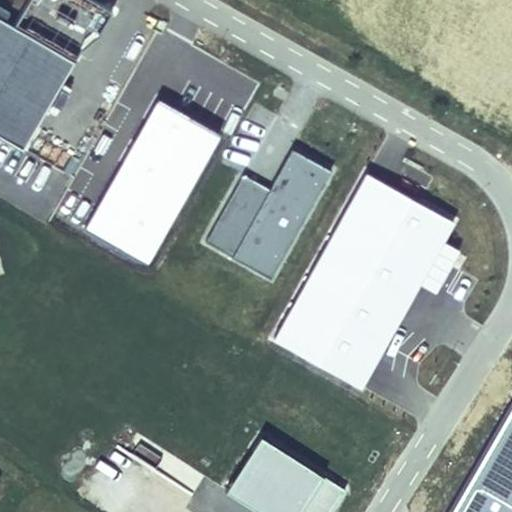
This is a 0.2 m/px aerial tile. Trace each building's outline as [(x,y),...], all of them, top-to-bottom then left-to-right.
[(60,0),(92,17),(101,0),(60,0)] [(71,58),(0,17),(0,133),(21,145),(71,58)] [(146,260),(217,130),(155,96),(84,226),(146,260)] [(248,167),(272,176),(280,156),(256,146),(248,167)] [(272,276),(331,168),(292,147),(270,187),(242,172),(205,239),(272,276)] [(362,385),(453,216),(363,168),(271,336),(362,385)] [(511,511),(511,345),(412,511),(511,511)] [(333,511),(351,486),(265,430),(228,485),(269,511),(333,511)]
